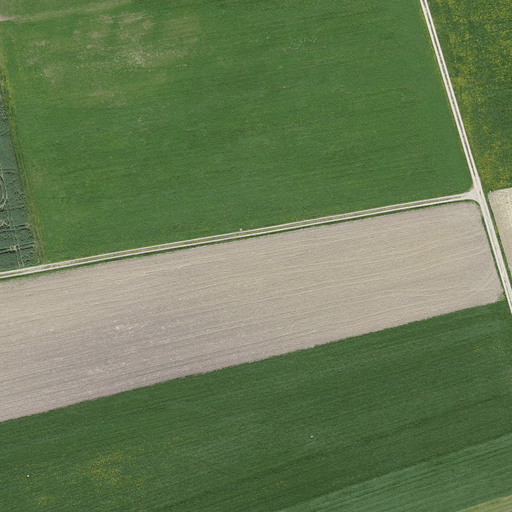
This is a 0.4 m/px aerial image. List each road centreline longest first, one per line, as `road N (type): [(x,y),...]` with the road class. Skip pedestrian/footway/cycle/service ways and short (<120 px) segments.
road 1 (track): [(0,275),(479,193)]
road 2 (track): [(423,0),(511,304)]
